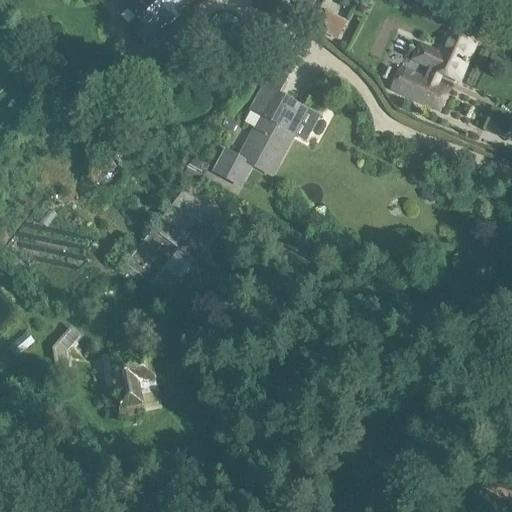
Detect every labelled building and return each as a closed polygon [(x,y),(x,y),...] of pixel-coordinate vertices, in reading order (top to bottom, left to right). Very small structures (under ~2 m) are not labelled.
[(132,0),(126,6),(140,21),(131,29),(145,44),(167,24),(170,27),(182,16),(180,13),(191,3),(190,2),(192,0),(132,0)] [(287,0),(311,13),(318,0),(287,0)] [(345,9),(350,7),(353,2),(351,0),(339,0),(339,1),(341,6),(345,9)] [(326,14),(318,29),(338,40),(346,26),(326,14)] [(402,68),(391,92),(429,109),(440,85),(444,76),(447,77),(459,82),(476,45),(448,32),(438,53),(420,45),(413,60),(428,67),(428,68),(430,69),(426,79),(402,68)] [(225,151),(214,173),(241,187),(253,167),(272,177),(293,137),(306,111),(280,97),(286,84),(270,76),(250,114),(260,119),(239,158),(225,151)] [(211,167),(194,158),(183,179),(190,182),(200,188),(211,167)] [(190,183),(184,194),(210,209),(229,223),(234,218),(216,204),(206,198),(208,194),(208,193),(190,183)] [(128,267),(124,271),(149,290),(152,286),(168,298),(196,263),(198,265),(201,262),(218,275),(248,238),(229,223),(210,209),(184,194),(126,266),(128,267)] [(58,375),(69,373),(70,373),(66,353),(79,338),(71,330),(53,350),(57,369),(57,370),(58,375)] [(145,352),(107,360),(110,372),(113,388),(118,413),(142,408),(138,390),(154,387),(145,352)] [(43,373),(24,397),(31,403),(50,380),(50,379),(43,373)] [(283,392),(275,402),(290,415),(298,405),(283,392)]
